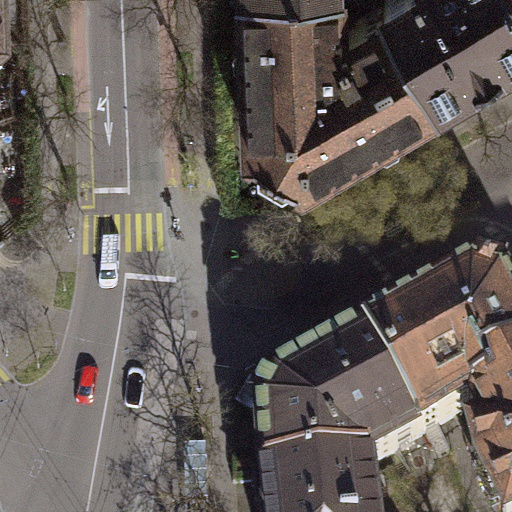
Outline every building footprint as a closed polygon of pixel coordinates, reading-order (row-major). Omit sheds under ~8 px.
[(341,26),(340,0),(241,0),(242,15),(231,32),(231,39),(243,53),(246,136),(256,143),(256,155),(282,169),(293,161),(304,167),(371,129),(388,131),(401,125),(403,111),(436,92),(386,2),(341,26)] [(511,47),(511,0),(384,0),(386,2),(436,92),(469,73),(473,80),(511,58),(511,55),(509,50),(511,47)] [(476,279),(367,342),(417,438),(469,407),(467,404),(485,393),(477,378),(511,359),(511,309),(499,285),(501,279),(479,272),(476,279)] [(261,418),(264,480),(368,469),(417,438),(367,342),(271,397),(264,393),(253,414),(261,418)] [(511,511),(511,359),(477,378),(485,393),(467,404),(469,407),(484,435),(473,441),(481,477),(498,511),(511,511)] [(372,511),(368,469),(264,480),(267,511),(372,511)]
